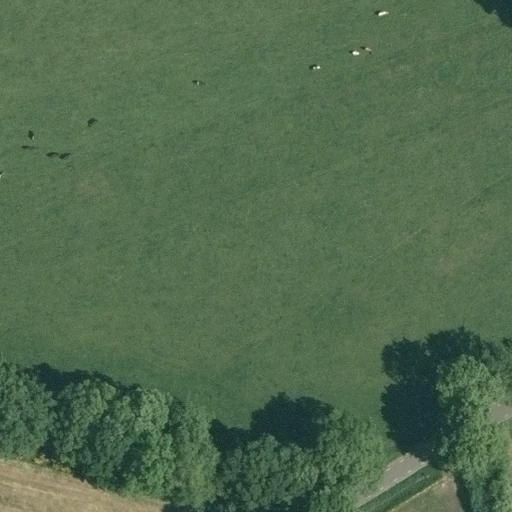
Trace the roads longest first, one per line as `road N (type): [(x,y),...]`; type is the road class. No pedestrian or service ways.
road 1 (track): [(0,437),(259,511)]
road 2 (tertiary): [(332,511),(511,403)]
